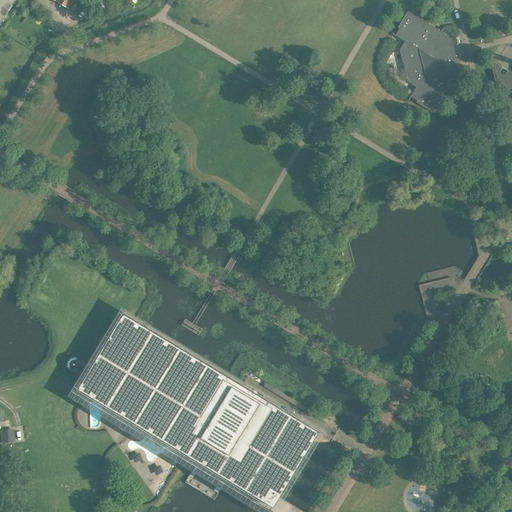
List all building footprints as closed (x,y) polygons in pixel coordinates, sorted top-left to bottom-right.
[(0,0),(0,23),(14,0),(0,0)] [(55,0),(69,8),(74,0),(55,0)] [(102,0),(96,0),(94,1),(98,12),(106,9),(102,0)] [(457,69),(459,68),(451,37),(449,38),(449,35),(408,11),(398,27),(399,28),(395,35),(405,41),(399,50),(408,81),(416,87),(410,96),(417,100),(416,102),(433,112),(453,79),(457,71),(457,69)] [(511,72),(508,70),(508,71),(505,75),(503,75),(500,73),(500,71),(502,67),(503,67),(494,62),(491,62),(504,116),(511,114),(511,72)] [(276,502),(318,431),(227,376),(185,350),(177,346),(143,325),(134,319),(123,313),(89,369),(87,373),(78,388),(86,393),(99,401),(101,402),(102,403),(273,506),(276,502)] [(14,428),(1,430),(3,443),(16,441),(14,428)]
